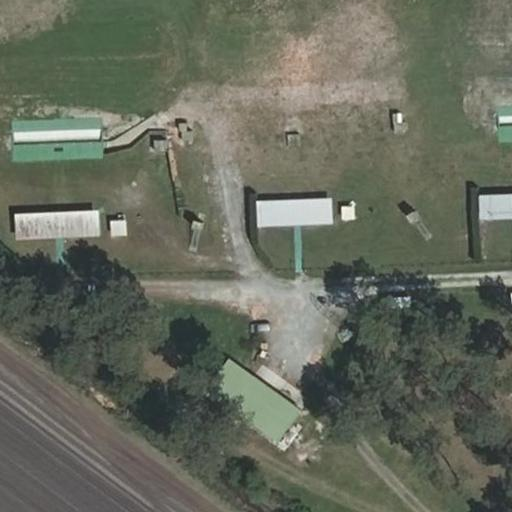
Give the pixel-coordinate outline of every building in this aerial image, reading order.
[(511,124),(497,125),(496,142),(511,142),(511,124)] [(12,142),(12,159),(103,161),(103,143),(12,142)] [(362,194),(282,196),(282,224),(363,223),(362,194)] [(122,205),(43,207),(43,238),(123,234),(122,205)] [(146,215),(130,213),(128,235),(146,235),(146,215)] [(249,373),(226,408),(276,441),(300,407),(249,373)]
